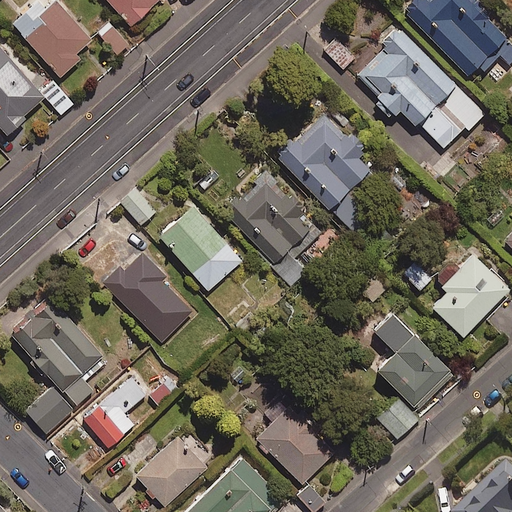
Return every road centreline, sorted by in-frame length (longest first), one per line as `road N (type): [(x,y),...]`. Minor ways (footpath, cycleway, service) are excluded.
road 1 (secondary): [(262,0),(0,236)]
road 2 (residential): [(346,511),(511,364)]
